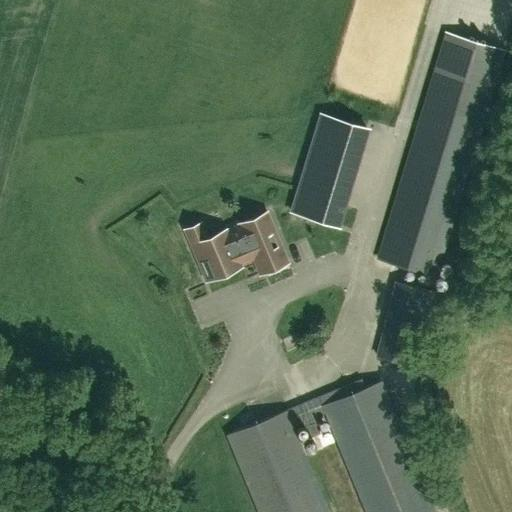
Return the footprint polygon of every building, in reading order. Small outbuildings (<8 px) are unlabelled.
[(433,275),(481,122),(503,49),(448,32),(378,258),(433,275)] [(405,102),(418,106),(433,63),(420,58),(405,102)] [(297,191),(291,211),(337,225),(343,205),(297,191)] [(260,273),(265,271),(287,262),(266,213),(239,224),(240,225),(226,231),(225,230),(206,238),(200,223),(185,229),(198,261),(206,280),(219,275),(217,272),(222,270),(234,265),(234,267),(235,268),(240,266),(239,264),(253,258),(260,273)] [(376,355),(410,363),(429,289),(395,280),(376,355)] [(322,404),(319,396),(226,434),(257,511),(326,511),(291,425),(324,412),(364,511),(434,511),(380,380),(322,404)]
